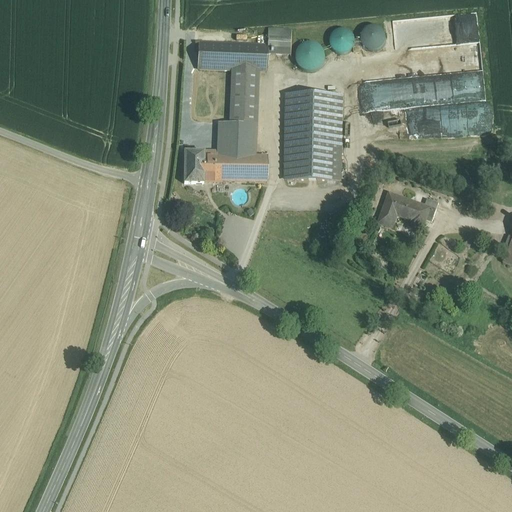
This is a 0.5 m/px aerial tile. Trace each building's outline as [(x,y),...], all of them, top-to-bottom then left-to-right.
[(385,45),(386,40),(385,35),(382,31),(378,28),(373,27),(368,28),(364,31),(362,35),(361,40),(362,45),(364,49),(369,52),(373,53),(378,52),(382,49),(385,45)] [(292,31),(268,30),(267,46),(267,55),(291,56),(292,31)] [(354,48),(355,43),(354,38),(351,34),(347,31),(342,30),(337,32),(333,34),(331,38),(330,43),(331,48),(334,52),(338,55),(343,56),(347,55),(351,52),(354,48)] [(267,46),(200,43),(199,71),(228,72),(231,72),(258,73),(266,73),(267,55),(267,46)] [(324,64),(325,58),(324,52),(321,48),(316,44),(310,43),(304,45),(300,48),(297,53),(296,58),(297,64),(300,69),(305,72),(310,73),(316,72),(321,68),(324,64)] [(258,73),(231,72),(229,125),(256,126),(258,73)] [(458,92),(454,93),(455,98),(468,95),(466,83),(451,85),(452,89),(458,88),(458,92)] [(341,97),(287,96),(286,180),(340,181),(341,97)] [(229,125),(218,124),(217,154),(217,156),(227,156),(228,136),(256,137),(256,126),(229,125)] [(207,154),(184,153),(184,185),(203,185),(203,183),(213,183),(214,156),(207,156),(207,154)] [(266,157),(227,156),(217,156),(214,156),(213,183),(267,184),(266,157)] [(424,208),(403,200),(403,199),(389,195),(383,212),(384,212),(381,221),(394,226),(397,217),(412,222),(411,226),(420,229),(421,227),(423,221),(432,224),(436,213),(424,208)] [(439,205),(427,201),(424,208),(436,213),(439,205)] [(394,226),(381,221),(379,225),(392,230),(394,226)] [(503,253),(507,254),(511,242),(511,238),(509,237),(503,253)] [(511,265),(511,263),(511,256),(507,255),(503,264),(510,267),(511,265)]
